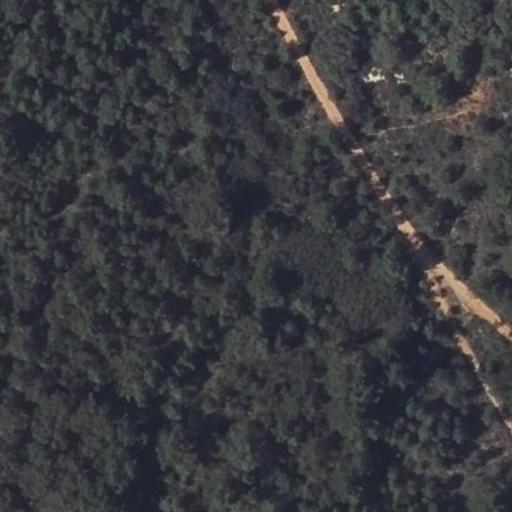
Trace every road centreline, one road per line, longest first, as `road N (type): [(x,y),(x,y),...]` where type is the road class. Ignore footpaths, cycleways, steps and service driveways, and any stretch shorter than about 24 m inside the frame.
road 1 (track): [(266,0),(406,240),(511,350)]
road 2 (track): [(406,240),(511,425)]
